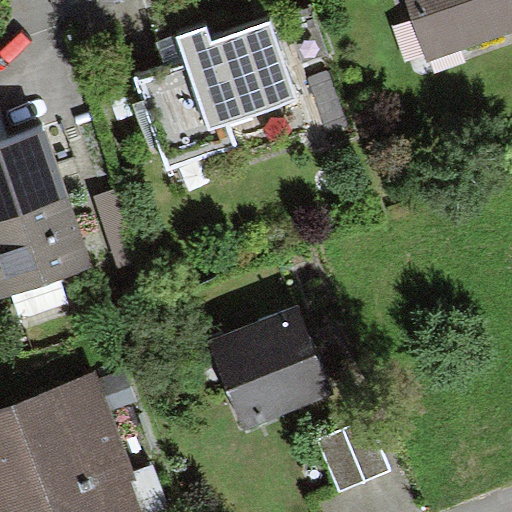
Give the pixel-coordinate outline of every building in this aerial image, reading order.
[(200,0),(197,0),(169,9),(177,35),(125,52),(157,147),(231,123),(221,93),(286,71),(282,59),(267,12),(262,0),(256,0),(206,16),(200,0)] [(321,47),(306,0),(304,0),(267,12),(282,59),(321,47)] [(511,0),(408,0),(424,43),(511,12),(511,0)] [(38,96),(0,107),(0,186),(61,167),(38,96)] [(0,186),(0,269),(85,243),(61,167),(0,186)] [(202,316),(237,411),(332,376),(297,281),(202,316)] [(144,511),(90,350),(0,379),(0,511),(144,511)] [(361,403),(311,424),(334,480),(384,460),(361,403)]
